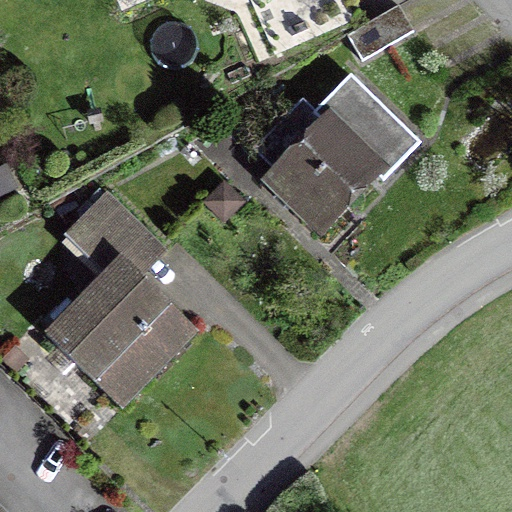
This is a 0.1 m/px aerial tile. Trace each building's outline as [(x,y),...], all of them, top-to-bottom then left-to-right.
[(414,33),(399,6),(348,35),(363,61),(414,33)] [(301,141),(261,183),(321,241),(379,181),(384,185),(422,145),(350,76),(315,112),(303,100),(281,123),(301,141)] [(247,202),(224,181),(202,205),(225,226),(247,202)] [(169,253),(106,193),(105,195),(99,190),(79,211),(84,216),(64,238),(103,275),(44,336),(123,412),(200,333),(143,279),(169,253)] [(1,362),(16,375),(30,360),(15,347),(1,362)]
